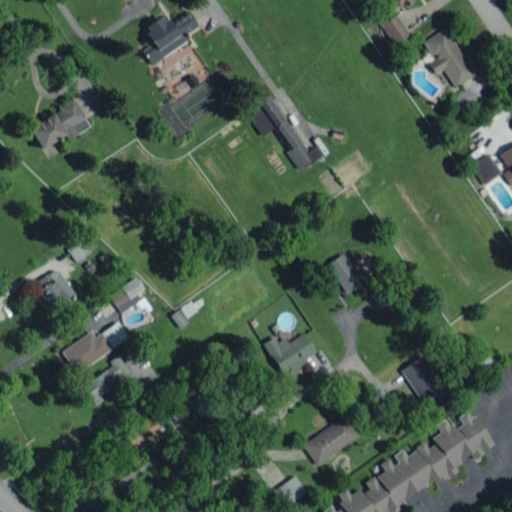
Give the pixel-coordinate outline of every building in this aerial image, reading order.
[(390,0),(396,8),(408,0),(390,0)] [(187,40),(182,32),(196,24),(187,10),(166,22),(161,14),(142,26),(152,43),(140,50),(148,63),(187,40)] [(379,24),(392,44),(408,33),(394,14),(379,24)] [(432,58),(426,62),(433,73),(441,68),(453,87),(473,75),(443,27),(421,40),(432,58)] [(297,169),(310,161),(268,96),(244,111),(260,135),(271,128),(297,169)] [(88,126),(73,99),(26,126),(39,148),(63,134),(66,139),(88,126)] [(511,142),(496,153),(506,168),(499,173),(508,187),(511,184),(511,142)] [(499,171),(487,154),(470,166),(482,183),(499,171)] [(89,252),(80,239),(66,248),(74,261),(89,252)] [(361,280),(341,252),(324,264),(344,292),(361,280)] [(74,295),(55,267),(32,282),(51,310),(74,295)] [(107,295),(118,312),(132,303),(138,312),(147,307),(137,291),(142,288),(135,277),(107,295)] [(177,327),(185,322),(178,308),(169,313),(177,327)] [(127,336),(116,320),(93,336),(89,330),(59,350),(74,372),(127,336)] [(281,374),(315,353),(302,332),(286,342),(283,336),(276,341),(272,335),(261,343),(281,374)] [(111,365),(81,383),(93,404),(101,399),(96,392),(132,370),(121,352),(107,360),(111,365)] [(399,369),(425,408),(446,395),(419,355),(399,369)] [(387,511),(492,443),(475,416),(464,411),(457,416),(461,423),(456,426),(441,419),(434,424),(439,431),(432,436),(432,446),(421,441),(415,445),(415,452),(397,451),(394,453),(394,466),(387,457),(378,463),(382,469),(363,482),(367,488),(362,491),(356,488),(348,493),(344,487),(338,491),(337,509),(333,511),(329,505),(317,511),(387,511)] [(147,442),(147,441),(164,431),(154,413),(122,432),(133,450),(147,442)] [(357,438),(345,416),(300,441),(312,462),(357,438)] [(303,491),(292,475),(272,489),(283,505),(303,491)]
